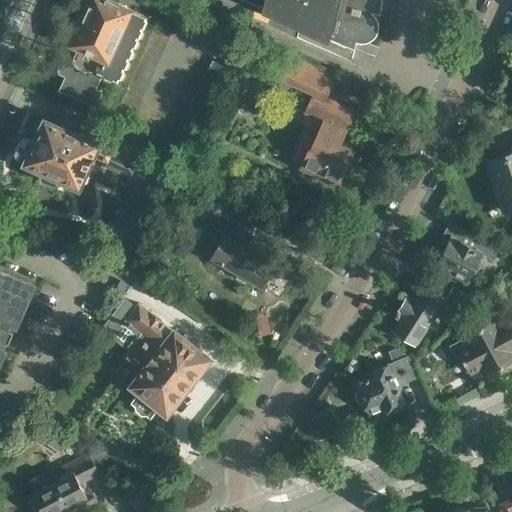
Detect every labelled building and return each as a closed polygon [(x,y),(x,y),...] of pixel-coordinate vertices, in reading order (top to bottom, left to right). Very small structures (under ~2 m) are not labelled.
[(69,31),(71,41),(69,44),(77,47),(72,58),(64,55),(58,69),(59,73),(65,76),(59,90),(92,105),(96,103),(102,90),(96,88),(102,74),(104,75),(104,76),(112,80),(112,78),(118,80),(147,16),(127,7),(128,6),(125,5),(125,6),(120,4),(112,0),(88,0),(80,18),(72,24),(69,31)] [(246,0),(355,48),(356,41),(361,42),(366,41),(370,40),(373,37),(377,34),(378,30),(379,25),(378,20),(377,18),(376,15),(372,11),(381,14),(382,0),(246,0)] [(233,33),(214,25),(205,47),(233,59),(240,43),(231,40),(233,33)] [(283,78),(308,89),(313,92),(314,89),(326,94),(333,78),(292,59),(283,78)] [(299,167),(302,168),(303,166),(339,182),(353,149),(339,143),(355,109),(326,96),(326,94),(314,89),(313,92),(304,112),(322,120),(317,132),(315,131),(299,167)] [(16,150),(18,156),(26,160),(25,162),(31,164),(31,167),(37,170),(40,169),(43,170),(41,173),(44,179),(55,183),(60,181),(61,178),(79,186),(92,157),(95,158),(95,156),(130,172),(136,160),(66,128),(69,120),(62,116),(59,124),(45,118),(35,141),(26,137),(21,139),(16,150)] [(508,209),(511,207),(511,143),(511,146),(511,150),(511,151),(490,159),(496,176),(494,177),(499,192),(501,191),(508,209)] [(241,200),(211,184),(204,194),(235,211),(241,200)] [(274,230),(241,212),(228,234),(225,233),(211,257),(262,286),(276,262),(261,253),(274,230)] [(458,225),(449,243),(438,262),(452,270),(452,272),(467,281),(472,272),(473,272),(483,253),(493,259),(499,247),(458,225)] [(0,361),(6,348),(2,346),(5,341),(9,342),(14,330),(10,328),(13,323),(17,324),(35,282),(0,266),(0,361)] [(416,345),(422,336),(423,337),(443,306),(442,305),(447,298),(445,296),(424,283),(415,298),(409,295),(397,313),(403,317),(394,331),(416,345)] [(453,285),(445,296),(447,298),(467,310),(475,298),(453,285)] [(508,298),(502,286),(490,293),(496,305),(508,298)] [(205,365),(209,357),(193,345),(196,341),(186,333),(183,336),(139,302),(136,305),(127,319),(142,330),(139,335),(137,334),(128,347),(129,348),(128,350),(129,357),(143,368),(137,375),(135,381),(132,384),(139,390),(130,402),(135,405),(135,409),(142,414),(146,414),(151,418),(160,406),(167,412),(174,405),(176,404),(180,399),(180,396),(197,374),(201,373),(205,368),(205,365)] [(453,339),(457,348),(469,370),(480,364),(485,373),(511,359),(511,349),(509,343),(511,341),(511,321),(508,314),(507,312),(453,339)] [(389,353),(393,363),(407,358),(398,349),(389,353)] [(393,363),(389,365),(388,364),(370,372),(372,375),(356,383),(359,390),(357,393),(357,396),(357,398),(359,400),(361,402),(362,403),(364,403),(365,403),(370,415),(386,408),(387,410),(390,409),(395,410),(398,409),(400,405),(405,403),(399,391),(400,390),(395,380),(404,376),(406,381),(418,376),(409,357),(407,358),(393,363)] [(34,476),(40,489),(34,492),(44,511),(56,511),(88,496),(81,482),(100,471),(99,468),(105,465),(97,451),(91,455),(89,451),(82,454),(83,456),(63,467),(67,475),(51,483),(44,472),(34,476)] [(511,511),(511,497),(499,503),(502,511),(511,511)]
